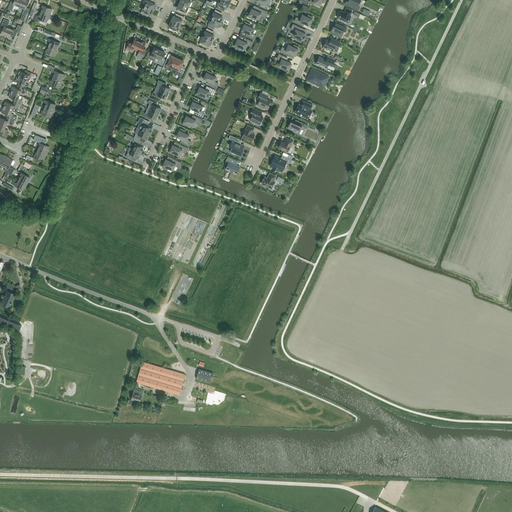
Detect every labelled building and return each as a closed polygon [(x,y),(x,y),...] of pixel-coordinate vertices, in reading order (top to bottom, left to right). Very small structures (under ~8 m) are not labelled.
[(19,7),(21,0),(14,0),(13,2),(10,1),(7,9),(12,10),(14,5),(19,7)] [(26,15),(29,8),(26,7),(28,0),(21,0),(19,7),(24,9),(22,14),(24,14),(23,18),(25,18),(26,15)] [(154,10),(156,6),(155,5),(155,4),(153,3),(154,0),(146,0),(144,5),(154,10)] [(228,8),(230,4),(221,0),(219,0),(217,4),(218,5),(216,7),(223,10),(224,8),(226,9),(227,7),(228,8)] [(255,0),(256,0),(261,3),(260,6),(266,9),(267,6),(268,7),(270,0),(255,0)] [(358,6),(360,0),(348,0),(348,1),(347,1),(345,4),(358,10),(359,7),(358,6)] [(186,12),(188,7),(179,2),(177,6),(178,6),(177,8),(179,9),(178,12),(184,15),(186,12)] [(50,12),(51,9),(42,5),(39,12),(50,16),(51,12),(50,12)] [(152,14),(154,10),(144,5),(142,10),(140,13),(147,16),(148,13),(150,14),(151,13),(152,14)] [(265,17),(267,12),(259,8),(257,11),(252,9),(250,13),(248,17),(250,18),(250,17),(253,19),(254,17),(259,19),(261,15),(265,17)] [(350,22),(349,19),(351,16),(350,15),(352,11),(346,8),(344,13),(341,11),(338,18),(344,21),(345,23),(350,22)] [(221,22),(223,18),(222,18),(222,16),(220,15),(222,13),(215,10),(214,12),(211,18),(221,22)] [(48,19),(50,16),(39,12),(38,16),(35,15),(34,19),(39,22),(40,19),(46,22),(48,19)] [(180,25),(182,20),(183,17),(177,14),(176,17),(173,16),(173,17),(172,16),(170,20),(180,25)] [(313,17),(311,17),(308,15),(307,17),(302,15),(300,19),(296,17),(294,22),(302,26),(304,23),(309,25),(311,21),(313,17)] [(219,26),(221,22),(211,18),(209,23),(208,26),(214,29),(215,26),(218,27),(218,26),(219,26)] [(11,28),(7,26),(9,21),(4,19),(0,27),(0,28),(3,29),(1,34),(7,37),(11,28)] [(177,30),(180,25),(170,20),(168,24),(169,25),(169,26),(171,27),(169,30),(176,33),(177,30)] [(247,23),(245,22),(244,26),(242,30),(247,33),(246,36),(254,40),(256,35),(252,33),(254,29),(249,26),(250,25),(247,23)] [(345,31),(347,28),(336,23),(334,26),(333,26),(330,32),(341,37),(344,31),(345,32),(346,31),(345,31)] [(304,38),(305,34),(300,31),(301,28),(293,24),(291,29),(295,31),(293,35),(298,37),(297,39),(300,41),(302,42),(304,38)] [(19,33),(21,28),(22,26),(18,25),(16,30),(11,28),(7,37),(13,39),(16,32),(19,33)] [(212,41),(214,37),(213,36),(214,35),(212,34),(213,31),(207,28),(205,31),(203,36),(212,41)] [(211,45),(212,41),(203,36),(200,42),(199,45),(205,48),(207,45),(209,46),(210,44),(211,45)] [(58,46),(59,43),(48,38),(47,40),(49,41),(47,46),(57,50),(59,46),(58,46)] [(125,42),(124,48),(131,52),(133,49),(136,50),(140,41),(137,40),(138,39),(135,38),(133,43),(129,41),(128,44),(125,42)] [(251,47),(253,42),(245,38),(243,41),(238,39),(236,43),(234,47),(236,47),(239,49),(240,47),(245,49),(247,45),(251,47)] [(339,47),(338,47),(340,43),(333,39),(332,42),(326,40),(323,47),(333,51),(337,52),(339,47)] [(146,43),(143,42),(140,41),(136,50),(139,52),(137,55),(143,57),(145,52),(142,50),(146,43)] [(297,51),(299,47),(297,46),(297,47),(294,45),(293,47),(288,45),(286,49),(282,47),(280,52),(289,56),(290,53),(295,55),(297,51)] [(56,53),(57,50),(47,46),(45,52),(54,56),(56,53)] [(156,59),(160,50),(154,47),(151,53),(149,52),(146,57),(149,59),(150,56),(156,59)] [(162,58),(165,53),(160,50),(156,59),(159,60),(158,61),(159,63),(163,65),(165,60),(162,58)] [(290,68),(291,64),(286,61),(287,58),(279,54),(277,59),(281,61),(279,65),(284,67),(283,69),(286,71),(288,72),(290,68)] [(166,61),(163,67),(172,71),(178,59),(172,56),(170,60),(169,62),(166,61)] [(332,66),(335,60),(328,56),(326,60),(319,57),(318,58),(316,60),(316,62),(316,64),(326,69),(328,65),(332,66)] [(172,71),(171,72),(181,77),(185,69),(181,68),(182,65),(184,61),(178,59),(172,71)] [(64,74),(54,70),(53,70),(54,67),(48,65),(47,67),(51,69),(50,71),(53,73),(52,77),(62,81),(63,77),(62,77),(64,74)] [(325,84),(328,77),(312,69),(308,80),(320,86),(321,87),(322,87),(323,87),(324,86),(325,85),(325,84)] [(17,76),(26,80),(27,77),(30,78),(31,76),(30,75),(31,73),(25,70),(24,73),(19,71),(18,75),(17,74),(17,76)] [(214,82),(216,77),(211,75),(212,73),(209,72),(209,71),(207,71),(205,75),(206,75),(204,79),(209,81),(208,84),(216,88),(218,84),(214,82)] [(25,83),(26,80),(17,76),(16,78),(17,78),(15,82),(19,83),(18,86),(25,89),(26,86),(27,86),(28,84),(25,83)] [(60,84),(62,81),(52,77),(49,83),(58,87),(60,84)] [(170,89),(165,86),(162,85),(163,82),(159,80),(157,83),(159,83),(156,88),(168,94),(170,91),(169,91),(170,89)] [(23,93),(25,89),(18,86),(17,88),(12,86),(11,90),(10,90),(10,91),(19,95),(20,92),(23,93)] [(213,95),(215,90),(207,87),(205,90),(200,87),(198,91),(196,95),(198,96),(201,97),(202,95),(207,98),(209,93),(213,95)] [(167,97),(168,94),(156,88),(155,91),(154,91),(153,93),(153,92),(151,95),(159,99),(160,96),(166,99),(167,97)] [(267,99),(268,96),(269,93),(263,90),(261,93),(260,93),(259,96),(261,97),(257,105),(262,108),(262,106),(267,108),(270,101),(267,99)] [(18,98),(19,95),(10,91),(9,93),(10,93),(8,97),(15,99),(14,102),(19,104),(22,105),(23,102),(21,102),(22,100),(18,98)] [(43,107),(53,111),(55,108),(54,107),(55,104),(44,99),(43,102),(45,103),(43,107)] [(147,109),(159,114),(160,111),(161,109),(155,106),(156,103),(149,100),(148,103),(149,104),(148,105),(149,106),(147,109)] [(203,117),(205,113),(201,111),(203,106),(198,104),(199,102),(196,101),(196,100),(194,100),(192,104),(190,108),(196,110),(194,113),(203,117)] [(19,104),(14,102),(13,104),(5,101),(4,105),(3,105),(2,106),(12,110),(16,112),(19,104)] [(302,116),(308,119),(312,110),(311,110),(313,105),(303,101),(301,105),(299,104),(295,113),(298,114),(299,115),(301,116),(302,116)] [(11,113),(12,110),(2,106),(2,108),(1,112),(7,114),(6,117),(12,119),(14,120),(15,121),(17,117),(13,115),(14,114),(11,113)] [(52,114),(53,111),(43,107),(41,113),(50,117),(51,114),(52,114)] [(262,112),(255,109),(253,108),(250,114),(252,115),(250,120),(260,124),(263,117),(260,116),(262,112)] [(157,117),(159,114),(147,109),(145,113),(143,112),(142,115),(149,119),(151,116),(156,119),(157,117)] [(199,124),(201,119),(193,116),(192,119),(186,116),(184,120),(182,124),(184,125),(187,126),(188,124),(193,127),(195,122),(199,124)] [(12,119),(6,117),(5,119),(0,117),(0,123),(6,126),(7,123),(12,125),(14,120),(12,119)] [(137,128),(142,130),(150,134),(152,130),(151,130),(153,127),(148,125),(149,121),(140,117),(138,123),(139,123),(137,128)] [(291,121),(287,128),(291,130),(290,131),(294,133),(295,131),(299,133),(302,127),(303,127),(303,128),(307,129),(308,126),(308,125),(296,120),(294,123),(291,121)] [(5,129),(6,126),(0,123),(0,129),(1,130),(0,132),(0,134),(4,136),(3,136),(7,137),(9,133),(7,132),(8,130),(5,129)] [(252,133),(254,128),(247,125),(245,130),(242,137),(252,141),(255,135),(252,133)] [(187,140),(189,135),(184,133),(185,131),(182,130),(182,129),(180,129),(178,133),(179,133),(177,137),(182,139),(181,142),(189,146),(191,142),(187,140)] [(148,138),(150,134),(142,130),(139,135),(136,133),(134,138),(135,138),(140,141),(141,138),(146,141),(148,138)] [(49,146),(43,144),(45,139),(35,135),(33,140),(40,142),(37,149),(47,153),(48,150),(48,149),(49,146)] [(230,135),(228,139),(232,140),(229,146),(231,147),(232,147),(230,151),(232,153),(235,155),(235,154),(241,157),(243,152),(242,151),(244,146),(240,144),(238,142),(239,139),(230,135)] [(140,141),(135,138),(133,142),(133,143),(135,144),(133,149),(141,153),(143,149),(144,146),(142,145),(143,142),(140,141)] [(291,147),(293,141),(286,138),(284,143),(281,142),(278,148),(284,150),(284,151),(285,152),(286,152),(287,152),(290,146),(291,147)] [(186,153),(188,148),(180,145),(178,147),(173,145),(171,149),(169,153),(171,154),(174,155),(175,153),(180,156),(182,151),(186,153)] [(141,153),(133,149),(129,147),(127,150),(128,152),(126,157),(130,159),(131,156),(138,159),(139,156),(141,153)] [(46,156),(47,153),(37,149),(34,155),(44,159),(45,156),(46,156)] [(290,164),(292,160),(282,155),(281,159),(275,156),(270,166),(273,167),(272,169),(278,172),(279,170),(282,172),(283,170),(284,170),(285,170),(286,168),(285,167),(284,166),(286,162),(290,164)] [(7,156),(2,165),(6,168),(4,170),(6,172),(4,176),(7,177),(8,174),(12,167),(9,166),(12,160),(9,158),(10,158),(7,156)] [(240,167),(234,164),(236,161),(228,157),(225,163),(228,164),(227,167),(225,167),(224,171),(227,172),(230,171),(236,174),(240,167)] [(179,167),(181,163),(173,159),(171,162),(166,159),(164,164),(162,168),(164,168),(167,170),(168,168),(173,170),(175,166),(179,167)] [(28,180),(30,177),(21,172),(18,179),(27,184),(29,181),(28,180)] [(274,181),(276,176),(270,173),(268,177),(268,179),(265,177),(261,184),(271,188),(275,182),(274,181)] [(26,187),(27,184),(18,179),(16,183),(13,181),(12,183),(23,190),(25,186),(26,187)] [(10,307),(15,294),(12,293),(13,292),(11,291),(14,286),(8,283),(5,290),(7,291),(2,303),(10,307)] [(0,322),(19,331),(21,326),(0,316),(0,322)] [(140,368),(136,382),(139,383),(146,385),(151,387),(154,387),(156,388),(159,389),(179,395),(181,389),(182,386),(185,374),(178,372),(171,370),(142,362),(141,367),(140,368)] [(213,373),(199,369),(196,379),(210,383),(213,373)] [(140,402),(142,393),(138,392),(138,391),(134,390),(133,393),(131,399),(140,402)]
